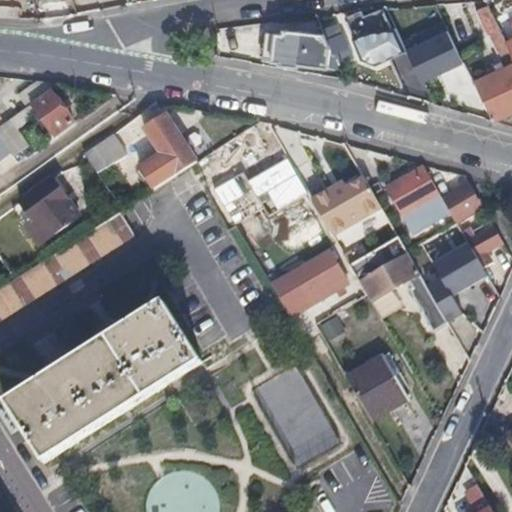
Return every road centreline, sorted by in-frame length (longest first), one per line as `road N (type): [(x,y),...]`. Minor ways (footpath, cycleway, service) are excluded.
road 1 (residential): [(511,152),(335,103),(0,52)]
road 2 (residential): [(264,0),(0,44)]
road 3 (unknown): [(407,511),(304,321)]
road 4 (residential): [(421,511),(511,320)]
